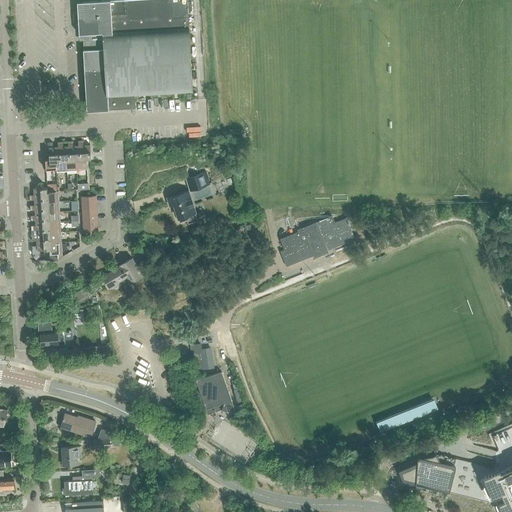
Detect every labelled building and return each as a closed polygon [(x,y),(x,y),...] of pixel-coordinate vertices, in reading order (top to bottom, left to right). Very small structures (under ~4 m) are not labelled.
[(100,1),(77,2),(79,33),(82,33),(83,39),(87,111),(135,108),(135,102),(134,95),(192,92),(187,1),(186,0),(111,0),(110,0),(106,0),(100,1)] [(78,140),(78,146),(79,146),(80,158),(76,159),(77,170),(87,170),(86,158),(91,158),(90,145),(83,146),(83,140),(78,140)] [(55,160),(56,168),(56,172),(66,171),(66,159),(70,159),(69,147),(68,147),(63,147),(62,141),(57,142),(58,147),(59,147),(60,160),(55,160)] [(68,141),(68,147),(69,147),(70,159),(66,159),(66,171),(77,170),(76,159),(80,158),(79,146),(78,146),(73,146),(73,141),(68,141)] [(45,169),(56,168),(55,160),(60,160),(59,147),(58,147),(52,148),(52,142),(47,142),(48,149),(49,149),(49,154),(45,154),(45,169)] [(185,177),(189,190),(209,184),(205,171),(185,177)] [(29,200),(35,200),(35,198),(47,198),(47,202),(59,201),(58,191),(47,191),(47,187),(34,188),(34,195),(29,195),(29,200)] [(196,213),(188,191),(167,198),(170,207),(174,205),(180,222),(187,220),(188,224),(198,220),(196,213)] [(30,210),(35,210),(35,209),(48,208),(48,212),(60,211),(56,211),(55,202),(59,202),(59,201),(47,202),(47,198),(35,198),(35,200),(35,205),(29,205),(30,210)] [(30,221),(36,220),(36,219),(48,218),(49,222),(60,222),(60,211),(48,212),(48,208),(35,209),(35,210),(36,215),(30,215),(30,221)] [(298,232),(280,239),(284,249),(280,251),(286,266),(304,259),(303,256),(309,254),(310,257),(313,256),(314,258),(329,252),(327,249),(354,239),(353,234),(348,224),(346,218),(335,223),(332,216),(320,221),(297,230),(298,232)] [(31,226),(31,231),(37,230),(37,229),(49,228),(49,233),(61,232),(60,222),(49,222),(48,218),(36,219),(36,220),(36,225),(31,226)] [(31,241),(37,241),(37,239),(49,239),(50,243),(61,242),(61,232),(49,233),(49,228),(37,229),(37,230),(31,231),(31,241)] [(37,241),(37,246),(32,246),(32,253),(39,253),(39,250),(43,249),(44,260),(57,259),(62,257),(61,242),(50,243),(49,239),(37,239),(37,241)] [(132,258),(128,261),(120,265),(120,266),(102,276),(108,288),(117,286),(115,284),(126,278),(130,284),(141,278),(137,271),(139,270),(132,258)] [(75,293),(79,300),(87,296),(86,294),(89,293),(87,289),(84,291),(83,288),(75,293)] [(39,323),(40,346),(65,344),(64,331),(51,332),(51,323),(39,323)] [(189,345),(193,371),(214,367),(211,347),(202,348),(201,343),(189,345)] [(110,346),(85,348),(85,357),(111,355),(110,346)] [(232,404),(221,371),(195,380),(207,414),(221,409),(227,412),(231,405),(232,404)] [(64,413),(60,427),(84,434),(85,431),(91,433),(95,421),(85,418),(85,420),(64,413)] [(417,463),(398,471),(402,480),(403,481),(404,482),(417,485),(418,485),(425,487),(429,488),(436,490),(439,491),(446,493),(449,493),(490,504),(491,503),(494,511),(511,511),(511,426),(491,436),(497,449),(493,467),(438,453),(436,454),(432,456),(426,459),(422,461),(417,463)] [(101,429),(97,439),(108,437),(108,428),(101,429)] [(93,440),(93,448),(110,447),(110,442),(109,438),(93,440)] [(61,447),(62,465),(76,464),(76,457),(80,456),(79,446),(61,447)] [(0,448),(0,466),(12,466),(11,450),(1,450),(0,448)] [(0,493),(4,493),(4,490),(14,489),(13,477),(3,478),(3,470),(0,469),(0,493)] [(72,481),(64,481),(64,495),(93,493),(92,476),(100,476),(100,469),(81,470),(82,476),(72,477),(72,481)] [(72,508),(65,508),(65,511),(103,511),(103,501),(72,503),(72,508)] [(131,511),(130,501),(123,502),(123,511),(131,511)] [(200,511),(198,506),(195,501),(187,505),(190,510),(187,511),(200,511)]
